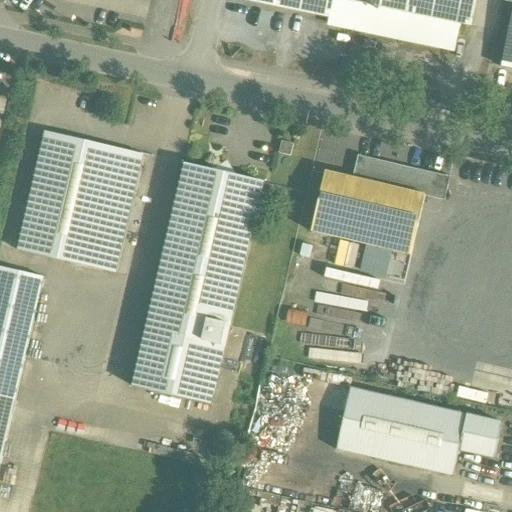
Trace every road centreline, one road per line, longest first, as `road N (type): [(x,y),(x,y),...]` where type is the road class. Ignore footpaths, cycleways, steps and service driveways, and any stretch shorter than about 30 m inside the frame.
road 1 (residential): [(511,148),(194,82)]
road 2 (residential): [(194,82),(0,42)]
